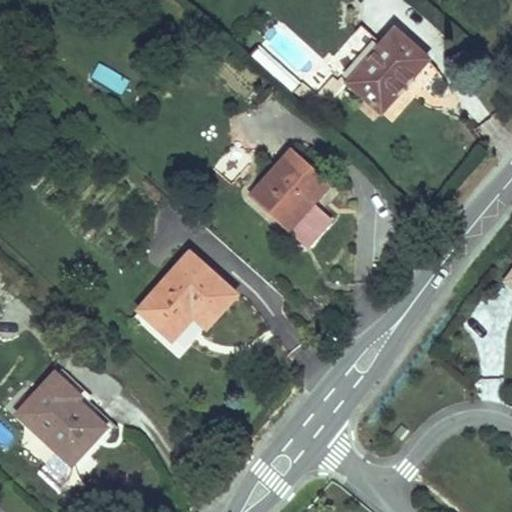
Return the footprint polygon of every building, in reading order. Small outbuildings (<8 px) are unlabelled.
[(386,15),(438,63),(464,34),(427,0),(352,0),(347,5),(373,29),(386,15)] [(380,112),(383,115),(430,62),(395,31),(383,45),(361,26),(327,65),(338,75),(348,84),(367,100),(360,107),(374,119),(380,112)] [(341,92),(348,84),(338,75),(333,80),(328,76),(313,93),(263,49),(252,61),(295,99),(299,94),(322,114),(341,92)] [(288,232),(331,184),(293,150),(250,198),(288,232)] [(236,296),(190,255),(139,312),(172,341),(193,317),(206,329),(236,296)] [(63,369),(56,377),(78,397),(75,401),(105,429),(111,421),(81,393),(85,390),(63,369)] [(56,377),(20,415),(72,463),(105,429),(75,401),(78,397),(56,377)] [(401,425),(394,434),(400,439),(407,430),(401,425)]
